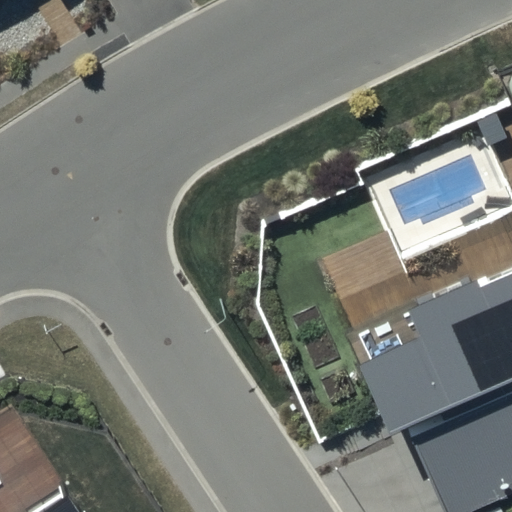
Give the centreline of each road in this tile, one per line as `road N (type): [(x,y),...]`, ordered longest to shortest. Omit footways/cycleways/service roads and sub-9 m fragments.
road 1 (residential): [(57,175),(280,511)]
road 2 (residential): [(57,175),(368,0)]
